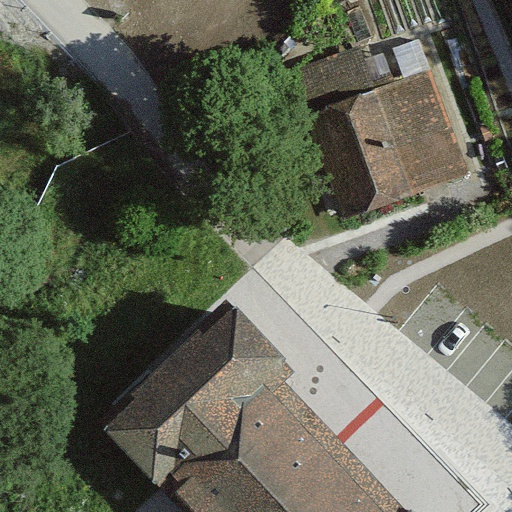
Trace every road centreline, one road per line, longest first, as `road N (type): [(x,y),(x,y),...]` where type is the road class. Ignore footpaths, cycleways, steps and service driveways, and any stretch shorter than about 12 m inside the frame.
road 1 (residential): [(54,0),(272,249)]
road 2 (residential): [(272,249),(511,455)]
